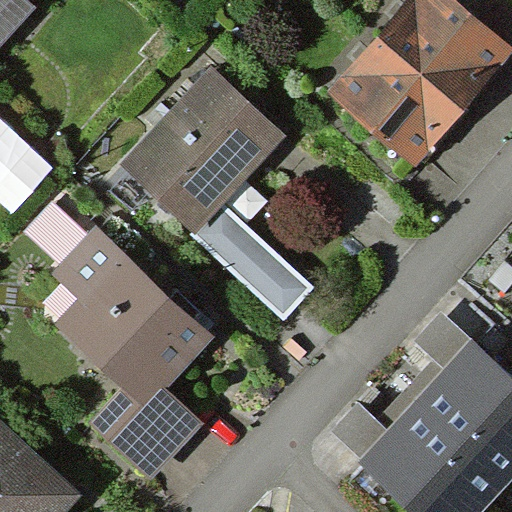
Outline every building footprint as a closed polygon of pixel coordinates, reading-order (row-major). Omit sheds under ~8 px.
[(0,0),(0,46),(38,5),(31,0),(0,0)] [(511,65),(511,41),(460,0),(414,0),(334,98),(426,172),(511,65)] [(291,137),(216,73),(129,174),(205,239),(291,137)] [(228,344),(110,240),(65,290),(89,311),(64,339),(130,398),(98,434),(161,490),(213,432),(178,401),(228,344)] [(471,511),(511,468),(511,381),(472,345),(366,460),(423,511),(471,511)] [(0,511),(86,511),(91,506),(0,421),(0,511)]
